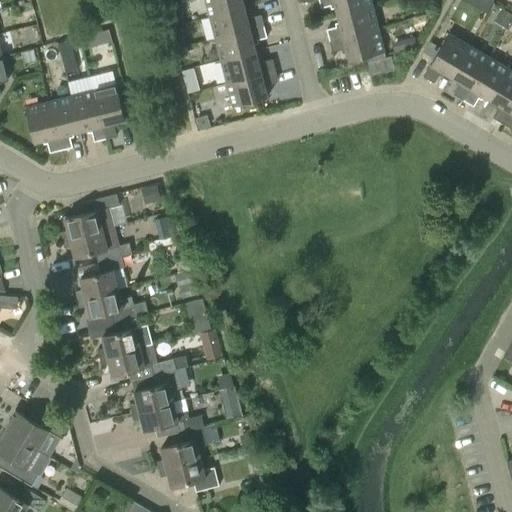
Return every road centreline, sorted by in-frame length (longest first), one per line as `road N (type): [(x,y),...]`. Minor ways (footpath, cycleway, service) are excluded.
road 1 (residential): [(49,186),(318,120)]
road 2 (residential): [(168,511),(88,465),(70,393),(11,360)]
road 3 (residential): [(318,120),(400,106),(511,161)]
road 4 (residential): [(506,511),(476,381),(511,322)]
road 5 (residential): [(11,360),(38,308),(14,210),(32,179)]
road 6 (residential): [(290,0),(318,120)]
